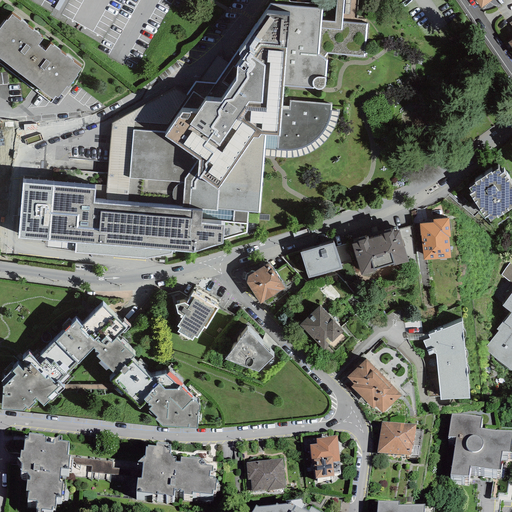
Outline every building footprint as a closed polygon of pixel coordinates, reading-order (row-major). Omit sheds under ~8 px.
[(165,131),(133,129),(128,202),(93,200),(94,186),(52,183),(53,180),(22,178),(16,237),(193,250),(223,241),(224,239),(247,230),(248,211),(259,212),(263,148),(287,150),(304,147),(314,140),(323,131),(330,117),(331,103),(289,101),(290,86),(314,87),(321,88),(324,85),(326,58),(324,57),(327,53),(363,56),(365,24),(321,20),(321,6),(270,2),(215,84),(195,82),(185,94),(189,96),(182,107),(165,131)] [(20,19),(12,12),(7,18),(6,17),(0,25),(0,63),(17,76),(21,72),(42,45),(38,43),(42,36),(40,33),(40,32),(34,27),(33,28),(27,23),(28,22),(22,18),(20,19)] [(45,48),(42,45),(21,72),(17,76),(51,103),(67,84),(68,85),(78,72),(76,71),(81,66),(72,59),(73,58),(67,53),(66,54),(60,49),(61,48),(54,43),(53,44),(51,42),(45,48)] [(498,166),(492,169),(491,168),(474,180),(475,181),(469,185),(471,190),(469,192),(485,215),(487,214),(490,218),(496,214),(497,215),(511,204),(511,181),(504,169),(501,170),(498,166)] [(448,216),(432,218),(432,221),(420,222),(423,258),(450,256),(448,235),(450,235),(448,216)] [(357,240),(351,242),(361,273),(377,269),(376,266),(392,261),(393,264),(408,259),(399,228),(392,230),(391,228),(382,231),(382,232),(367,237),(366,236),(357,238),(357,240)] [(333,240),(300,251),(308,277),(342,267),(333,240)] [(511,259),(501,274),(511,283),(511,259)] [(247,274),(246,281),(260,302),(285,287),(269,261),(247,274)] [(511,288),(501,303),(511,310),(508,314),(507,314),(496,329),(498,330),(484,348),(511,369),(511,288)] [(205,327),(218,306),(193,291),(186,302),(184,301),(175,303),(178,312),(184,314),(177,324),(180,326),(177,329),(179,331),(179,332),(179,334),(179,335),(180,337),(182,338),(183,339),(186,339),(188,338),(189,337),(192,339),(194,335),(197,337),(203,326),(205,327)] [(126,327),(102,302),(81,323),(75,318),(36,358),(29,352),(23,357),(28,364),(23,369),(17,363),(1,379),(5,382),(3,384),(1,406),(23,408),(26,405),(28,407),(35,400),(33,398),(35,395),(44,403),(50,398),(52,399),(64,386),(60,382),(61,381),(60,380),(93,345),(99,351),(96,353),(115,372),(109,378),(140,407),(146,399),(147,399),(151,404),(149,406),(157,415),(155,416),(163,424),(197,426),(198,408),(200,408),(200,404),(180,384),(178,385),(166,371),(151,377),(130,357),(135,352),(116,335),(126,327)] [(319,304),(299,324),(313,337),(333,317),(319,304)] [(350,334),(333,317),(313,337),(332,356),(337,351),(335,349),(350,334)] [(461,320),(429,334),(431,337),(423,339),(428,352),(436,350),(441,397),(469,395),(461,320)] [(274,354),(247,327),(225,357),(258,370),(274,354)] [(263,334),(273,343),(277,339),(267,330),(263,334)] [(373,365),(366,357),(347,376),(353,383),(351,385),(372,407),(375,404),(383,412),(401,393),(392,384),(389,386),(371,367),(373,365)] [(451,426),(448,449),(456,451),(450,488),(468,491),(470,481),(499,485),(502,466),(509,468),(511,452),(511,447),(480,442),(482,431),(451,426)] [(417,434),(382,428),(376,459),(410,465),(412,456),(413,456),(417,434)] [(29,433),(25,436),(23,450),(20,450),(20,458),(17,458),(21,464),(21,472),(26,473),(30,477),(30,480),(27,480),(25,490),(28,491),(27,500),(36,501),(36,509),(38,511),(41,511),(42,509),(52,510),(53,507),(55,507),(56,498),(61,498),(62,483),(59,482),(60,475),(68,477),(69,456),(67,456),(69,441),(59,440),(59,436),(52,440),(52,442),(45,442),(45,437),(43,437),(43,434),(29,433)] [(337,444),(316,446),(316,451),(309,452),(311,471),(314,471),(315,487),(334,485),(333,479),(340,478),(337,444)] [(173,507),(174,501),(175,501),(177,503),(179,501),(180,500),(180,503),(183,503),(183,505),(192,506),(192,504),(212,506),(212,502),(215,502),(216,491),(213,491),(214,489),(209,488),(210,483),(212,484),(213,478),(206,478),(202,471),(181,469),(180,474),(175,474),(175,471),(174,470),(172,467),(172,466),(169,465),(170,458),(156,456),(155,459),(146,458),(145,468),(143,468),(137,474),(143,475),(141,490),(138,490),(136,504),(173,507)] [(285,492),(282,465),(263,467),(266,494),(285,492)] [(266,494),(263,467),(246,469),(248,484),(250,483),(252,495),(266,494)]
